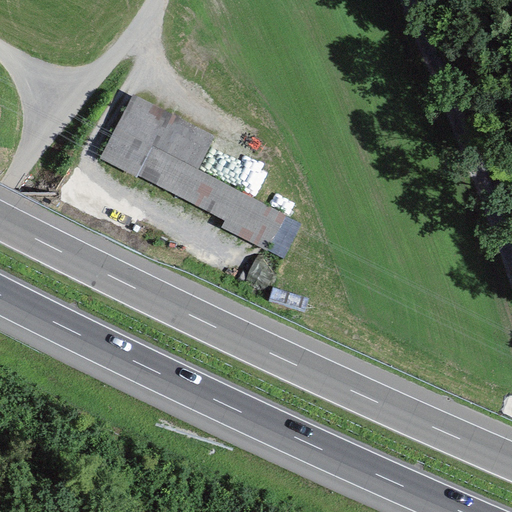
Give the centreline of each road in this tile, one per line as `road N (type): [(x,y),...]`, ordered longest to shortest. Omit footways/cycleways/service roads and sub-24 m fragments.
road 1 (motorway): [(511,461),(0,220)]
road 2 (motorway): [(0,294),(461,511)]
road 3 (unclassified): [(155,0),(0,197)]
